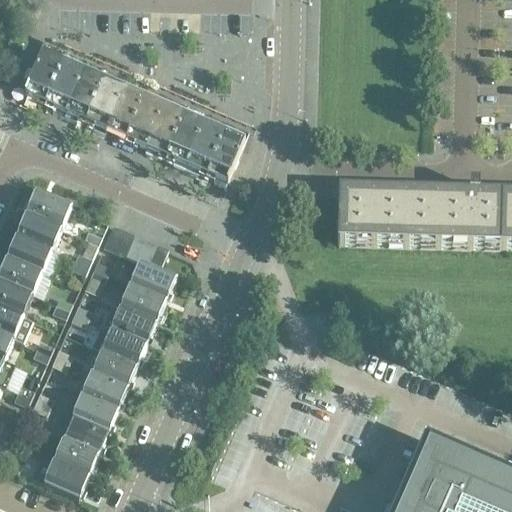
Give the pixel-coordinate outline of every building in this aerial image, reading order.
[(70,55),(50,46),(49,46),(25,101),(38,106),(37,109),(44,112),(70,55)] [(66,118),(90,64),(70,55),(44,112),(64,121),(65,118),(66,118)] [(110,72),(90,64),(66,118),(79,124),(78,126),(78,125),(77,126),(85,130),(110,72)] [(106,136),(130,81),(110,72),(85,130),(93,133),(97,134),(98,132),(106,136)] [(125,147),(150,90),(130,81),(106,136),(115,140),(114,142),(125,147)] [(147,153),(171,99),(150,90),(125,147),(133,151),(136,152),(138,150),(147,153)] [(166,165),(191,108),(171,99),(147,153),(156,158),(156,159),(158,161),(158,162),(166,165)] [(187,171),(211,116),(191,108),(166,165),(173,169),(174,167),(173,167),(174,165),(187,171)] [(206,183),(231,125),(211,116),(187,171),(200,177),(199,178),(198,178),(198,179),(206,183)] [(252,134),(231,125),(206,183),(214,186),(214,185),(214,183),(228,189),(252,134)] [(511,203),(480,202),(480,192),(470,191),(470,202),(341,199),(341,198),(340,198),(338,249),(511,253),(511,203)] [(27,221),(30,222),(62,236),(71,214),(72,214),(72,213),(37,197),(36,199),(33,197),(30,205),(33,206),(27,221)] [(30,222),(27,221),(24,220),(21,227),(24,228),(17,243),(21,245),(53,257),(62,236),(30,222)] [(115,258),(124,236),(114,231),(104,253),(115,258)] [(126,263),(136,240),(135,240),(125,236),(125,235),(124,236),(115,258),(126,263)] [(99,251),(102,242),(89,237),(85,245),(99,251)] [(137,268),(147,245),(146,245),(136,241),(136,240),(126,263),(137,268)] [(43,279),(53,257),(21,245),(17,243),(14,242),(11,249),(14,250),(8,264),(43,279)] [(89,273),(93,265),(99,251),(85,245),(76,267),(89,273)] [(148,272),(158,250),(157,250),(147,246),(147,245),(137,268),(141,269),(141,268),(148,272)] [(158,250),(148,272),(159,277),(169,255),(168,255),(158,250)] [(33,301),(43,279),(8,264),(8,265),(4,264),(1,271),(4,272),(0,282),(0,287),(2,288),(33,301)] [(86,281),(89,273),(76,267),(72,275),(86,281)] [(111,273),(98,267),(94,275),(108,281),(111,273)] [(159,277),(148,272),(141,268),(141,269),(141,270),(132,292),(163,305),(167,307),(170,308),(173,301),(170,299),(176,286),(177,285),(159,277)] [(99,302),(108,281),(94,275),(85,296),(99,302)] [(0,312),(24,323),(33,301),(2,288),(0,287),(0,312)] [(167,307),(163,305),(132,292),(122,314),(154,327),(157,328),(160,330),(164,322),(161,321),(167,307)] [(70,317),(73,309),(60,303),(56,311),(70,317)] [(67,325),(70,317),(56,311),(53,319),(67,325)] [(92,317),(79,311),(75,319),(89,325),(92,317)] [(0,339),(14,345),(24,323),(0,312),(0,339)] [(157,328),(154,327),(122,314),(113,336),(148,350),(151,352),(154,344),(151,343),(157,328)] [(85,333),(89,325),(75,319),(72,327),(85,333)] [(144,366),(141,365),(148,350),(113,336),(103,358),(134,371),(138,372),(141,374),(144,366)] [(0,365),(5,367),(14,345),(0,339),(0,365)] [(41,347),(38,355),(51,361),(54,353),(41,347)] [(47,369),(51,361),(38,355),(34,363),(47,369)] [(73,361),(60,356),(59,355),(56,363),(70,369),(73,361)] [(138,372),(134,371),(103,358),(94,380),(128,395),(132,396),(135,389),(132,387),(138,372)] [(66,377),(70,369),(56,363),(53,371),(66,377)] [(128,395),(94,380),(84,402),(115,415),(119,417),(122,418),(125,411),(122,409),(128,395)] [(32,405),(35,397),(22,391),(18,399),(32,405)] [(28,413),(32,405),(18,399),(15,407),(28,413)] [(54,405),(40,399),(37,408),(50,413),(54,405)] [(119,417),(115,415),(84,402),(75,424),(106,437),(109,439),(112,440),(116,433),(112,431),(119,417)] [(47,421),(50,413),(37,408),(34,415),(47,421)] [(109,439),(106,437),(75,424),(65,446),(99,461),(100,460),(103,462),(106,454),(103,453),(109,439)] [(0,443),(13,449),(16,441),(3,435),(0,440),(0,443)] [(35,449),(21,443),(18,451),(32,457),(35,449)] [(511,511),(511,481),(425,443),(396,511),(395,511),(511,511)] [(93,475),(99,461),(65,446),(55,469),(90,484),(90,482),(93,484),(96,476),(93,475)] [(28,468),(14,463),(14,462),(11,470),(24,476),(28,468)] [(84,497),(90,484),(55,469),(46,489),(45,490),(80,506),(81,504),(84,506),(87,498),(84,497)]
